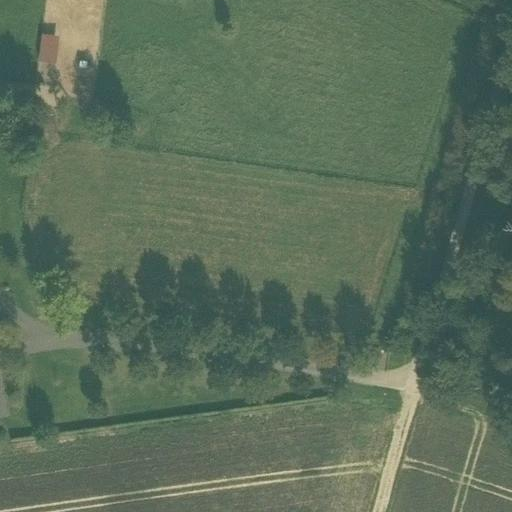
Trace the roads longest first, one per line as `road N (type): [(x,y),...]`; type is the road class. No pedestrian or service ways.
road 1 (unclassified): [(412,382),(511,33)]
road 2 (track): [(377,511),(412,382)]
